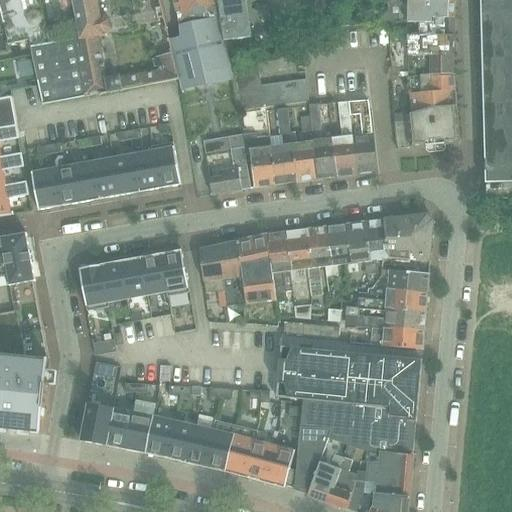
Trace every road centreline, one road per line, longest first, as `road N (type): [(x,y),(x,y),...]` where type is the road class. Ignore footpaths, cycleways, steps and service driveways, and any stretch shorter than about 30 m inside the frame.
road 1 (residential): [(390,193),(50,250),(68,346),(53,463),(61,494)]
road 2 (residential): [(435,511),(457,213),(451,192)]
road 3 (unknown): [(71,117),(141,103),(174,114),(188,155),(189,223)]
road 4 (residential): [(390,193),(375,57),(310,64)]
road 5 (residential): [(451,192),(470,169),(467,0)]
